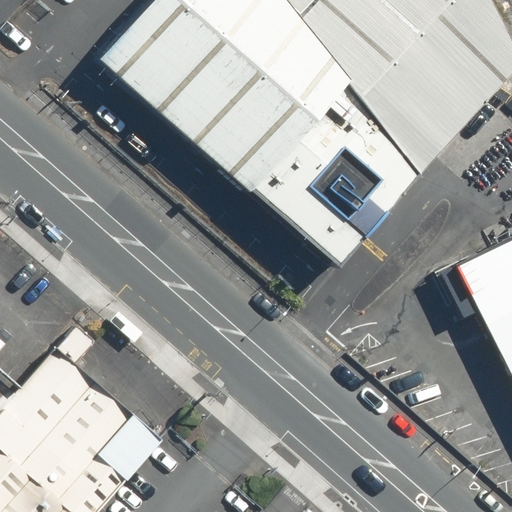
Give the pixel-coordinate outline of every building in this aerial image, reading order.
[(268,0),(131,0),(83,58),(325,265),(409,176),(268,0)] [(268,0),(409,176),(511,59),(474,0),(268,0)] [(511,230),(446,264),(511,398),(511,230)] [(74,323),(52,347),(69,362),(91,338),(74,323)] [(0,454),(67,511),(91,511),(155,439),(48,347),(0,403),(0,454)] [(67,511),(0,454),(0,511),(67,511)]
